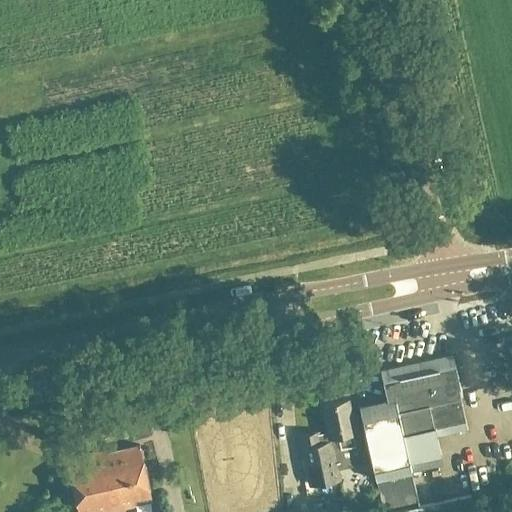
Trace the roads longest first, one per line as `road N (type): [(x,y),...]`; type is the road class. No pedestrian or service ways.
road 1 (tertiary): [(0,391),(445,293)]
road 2 (tertiary): [(439,270),(0,360)]
road 3 (residential): [(439,270),(383,0)]
road 4 (unknown): [(268,303),(291,499)]
